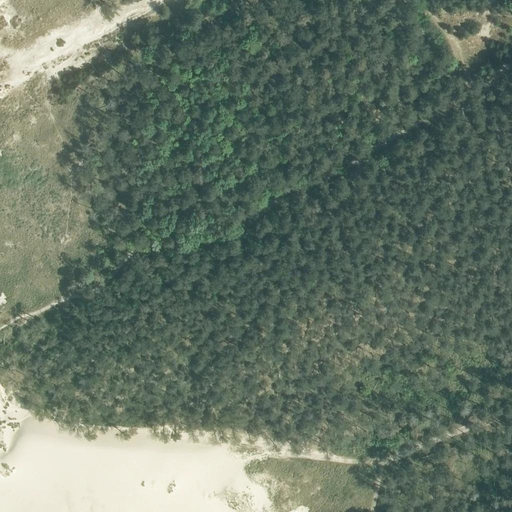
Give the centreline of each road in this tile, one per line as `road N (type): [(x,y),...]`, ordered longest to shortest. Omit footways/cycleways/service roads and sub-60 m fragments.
road 1 (track): [(402,0),(450,36),(472,92),(335,173),(289,191),(219,239),(139,247),(104,283),(0,339)]
road 2 (track): [(0,377),(13,416),(94,435),(208,439),(369,466),(511,416)]
road 3 (track): [(0,90),(160,0)]
